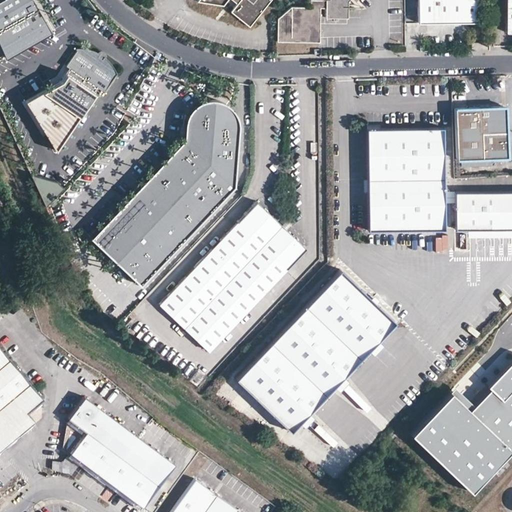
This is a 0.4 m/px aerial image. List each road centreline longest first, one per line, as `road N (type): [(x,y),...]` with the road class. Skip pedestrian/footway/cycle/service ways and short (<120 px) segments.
road 1 (unknown): [(266,67),(261,185),(148,308),(155,323),(209,359),(311,254),(305,67)]
road 2 (unclassified): [(511,62),(235,66),(164,44),(107,0)]
road 3 (unknown): [(235,66),(241,151),(231,195),(130,293),(103,284),(78,253)]
road 4 (unknown): [(185,53),(142,135),(71,212)]
